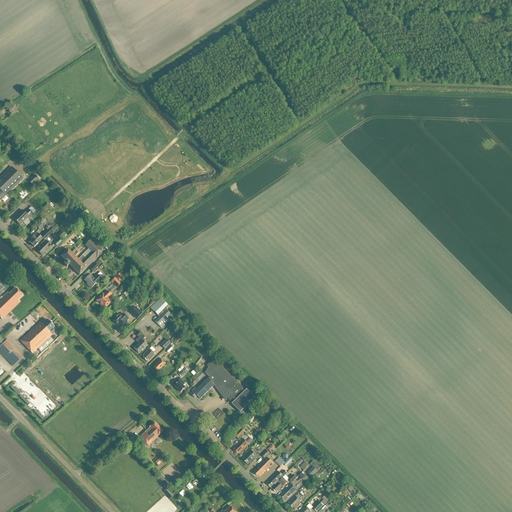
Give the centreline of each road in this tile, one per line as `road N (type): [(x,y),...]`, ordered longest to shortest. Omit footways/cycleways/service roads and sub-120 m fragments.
road 1 (tertiary): [(282,511),(0,225)]
road 2 (unclassified): [(111,511),(0,397)]
